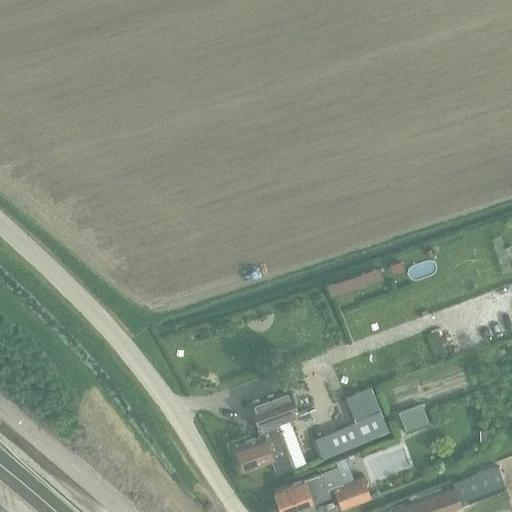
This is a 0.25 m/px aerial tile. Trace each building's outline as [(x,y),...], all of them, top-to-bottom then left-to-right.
[(379,268),(353,276),(357,288),(383,279),(379,268)] [(262,436),(234,446),(243,469),(271,459),(276,473),(294,467),(305,463),(289,417),(297,414),(288,389),(249,403),(262,436)] [(345,398),(355,421),(314,438),(323,459),(385,433),(377,412),(367,389),(345,398)] [(406,433),(429,424),(422,406),(399,415),(406,433)] [(287,511),(329,497),(327,492),(334,489),(341,509),(369,498),(361,477),(344,483),(337,467),(320,474),(320,473),(273,491),(280,511),(287,511)] [(388,511),(387,511),(444,511),(460,506),(454,488),(388,511)]
